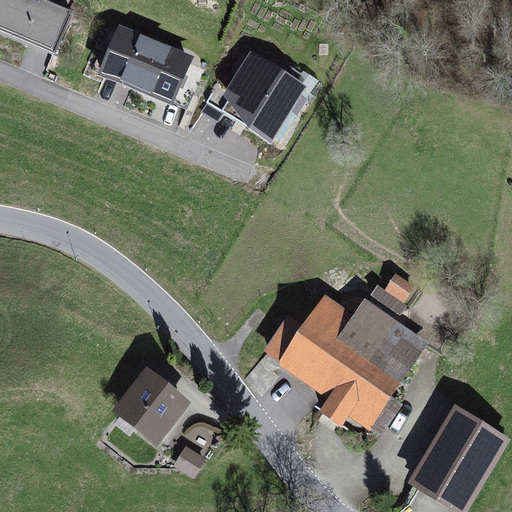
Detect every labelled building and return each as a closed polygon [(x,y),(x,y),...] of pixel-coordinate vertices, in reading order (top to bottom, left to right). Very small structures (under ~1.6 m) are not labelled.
[(73,13),(38,0),(0,0),(0,26),(59,49),(73,13)] [(101,77),(172,105),(188,63),(118,36),(101,77)] [(301,92),(251,63),(223,112),(272,141),(301,92)] [(323,297),(275,366),(371,429),(431,347),(399,324),(420,291),(395,271),(354,318),(323,297)] [(190,402),(146,366),(112,412),(156,448),(190,402)] [(511,440),(454,409),(407,494),(440,511),(474,511),(511,443),(511,440)] [(207,458),(186,447),(174,467),(195,479),(207,458)]
